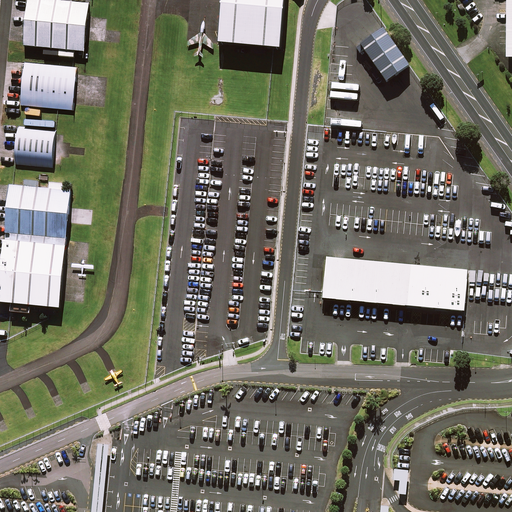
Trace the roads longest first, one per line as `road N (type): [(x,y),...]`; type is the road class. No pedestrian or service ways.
road 1 (unclassified): [(103,422),(230,373),(402,378)]
road 2 (tertiary): [(511,156),(402,0)]
road 3 (unknown): [(426,204),(414,325),(399,338)]
